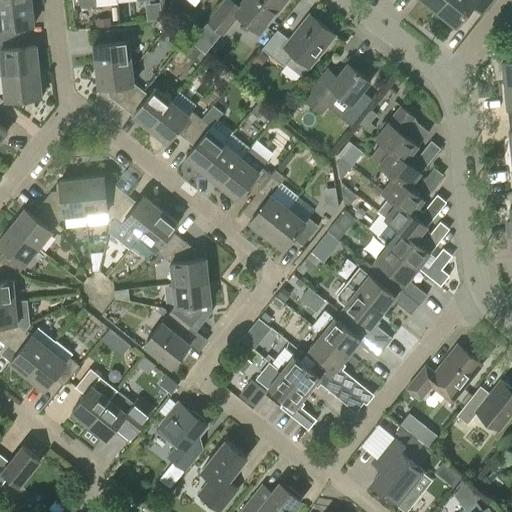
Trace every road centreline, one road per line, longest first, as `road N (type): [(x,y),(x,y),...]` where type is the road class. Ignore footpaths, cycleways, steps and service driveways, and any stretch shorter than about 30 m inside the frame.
road 1 (residential): [(69,125),(96,122),(269,267),(270,281),(204,369),(206,387),(324,476)]
road 2 (residential): [(324,476),(450,315),(480,299)]
road 3 (residential): [(480,299),(460,131),(444,82)]
road 4 (residential): [(82,511),(97,490),(95,476),(0,395)]
road 5 (residential): [(444,82),(347,0)]
road 6 (residential): [(69,125),(55,0)]
